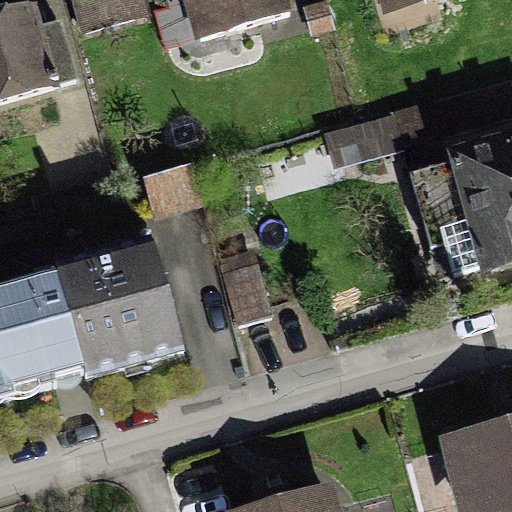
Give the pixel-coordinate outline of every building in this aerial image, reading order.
[(134,0),(73,0),(82,30),(139,13),(134,0)] [(287,0),(179,0),(195,56),(295,28),(287,0)] [(32,8),(0,16),(0,107),(76,87),(59,26),(38,32),(32,8)] [(511,267),(511,139),(406,173),(442,289),(511,267)] [(205,211),(195,172),(142,185),(152,224),(205,211)] [(0,406),(187,353),(158,250),(0,294),(0,406)] [(266,316),(254,264),(221,272),(234,324),(266,316)] [(511,511),(511,428),(441,447),(458,511),(511,511)] [(337,511),(331,491),(258,511),(337,511)]
